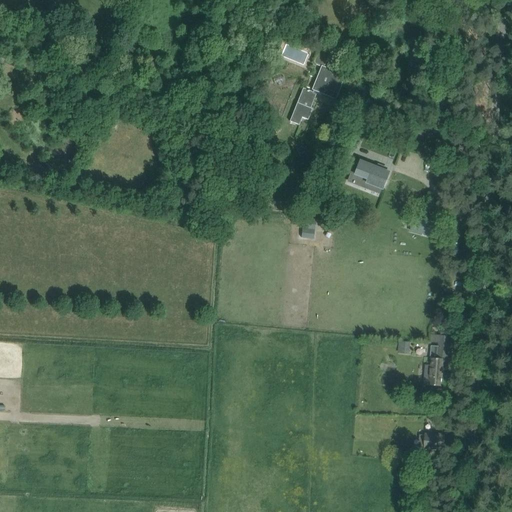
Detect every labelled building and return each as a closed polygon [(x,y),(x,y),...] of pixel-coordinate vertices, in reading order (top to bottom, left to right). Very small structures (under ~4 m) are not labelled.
[(433,42),(420,37),(408,65),(418,70),(424,56),(427,57),(433,42)] [(321,38),(318,48),(326,50),(329,41),(321,38)] [(303,89),(289,123),(299,127),(302,119),(307,121),(312,109),(310,109),(316,95),(320,96),(321,94),(335,100),(345,76),(322,67),(312,91),(313,91),(312,92),(303,89)] [(17,82),(15,89),(27,94),(30,86),(17,82)] [(349,159),(344,171),(367,179),(365,187),(379,192),(380,188),(382,189),(388,173),(385,171),(386,168),(378,165),(377,168),(372,167),(372,168),(349,159)] [(238,176),(228,175),(227,181),(230,181),(229,197),(237,198),(238,176)] [(412,232),(438,238),(441,225),(415,218),(412,232)] [(425,366),(423,385),(441,386),(442,369),(450,370),(453,337),(439,336),(431,335),(430,343),(439,343),(438,346),(431,346),(430,360),(431,360),(430,367),(425,366)] [(399,341),(398,353),(409,354),(410,342),(399,341)] [(444,450),(444,435),(426,434),(425,449),(444,450)] [(404,452),(403,460),(412,461),(412,452),(404,452)]
